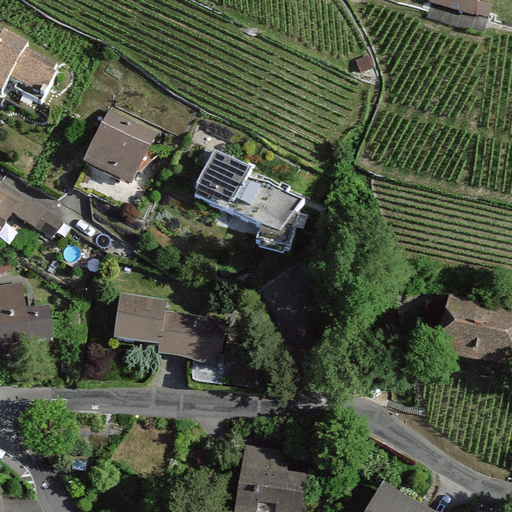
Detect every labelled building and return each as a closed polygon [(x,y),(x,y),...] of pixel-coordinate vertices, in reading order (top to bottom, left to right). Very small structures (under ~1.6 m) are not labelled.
[(480,0),(440,0),(442,1),(438,15),(474,24),(480,0)] [(0,44),(0,98),(1,98),(8,86),(40,105),(60,70),(4,37),(0,44)] [(355,55),(360,71),(375,65),(371,50),(355,55)] [(156,140),(111,116),(88,161),(132,184),(156,140)] [(306,203),(217,158),(199,193),(289,238),(306,203)] [(20,206),(0,192),(0,225),(5,228),(20,206)] [(24,289),(0,289),(0,349),(28,349),(28,339),(48,338),(48,310),(24,310),(24,289)] [(171,303),(125,297),(120,338),(165,344),(163,356),(219,363),(224,323),(169,315),(171,303)] [(511,344),(511,315),(454,301),(443,348),(507,364),(511,344)] [(282,454),(248,451),(242,511),(301,511),(305,475),(281,472),(282,454)] [(425,511),(386,490),(373,511),(425,511)]
